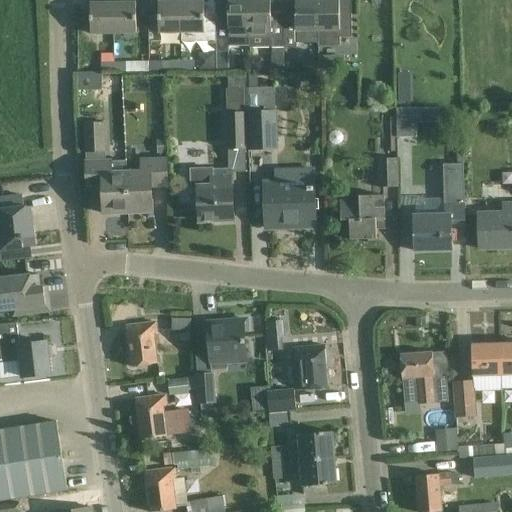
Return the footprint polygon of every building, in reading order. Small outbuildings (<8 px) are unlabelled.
[(215,50),(216,50),(216,22),(204,23),(204,2),(194,2),(193,0),(182,0),(182,2),(181,2),(181,32),(182,42),(215,41),(215,50)] [(249,1),(250,47),(271,47),(271,55),(284,55),(283,48),(284,48),(283,20),(270,20),(270,1),(265,1),(264,0),(252,0),(253,1),(249,1)] [(295,20),(284,20),(284,48),(297,48),(297,44),(319,43),(317,0),(309,0),(295,0),(295,20)] [(317,0),(319,43),(319,45),(340,45),(340,37),(352,37),(352,13),(339,13),(338,0),(317,0)] [(228,22),(216,22),(216,50),(229,50),(229,45),(235,45),(249,45),(249,47),(250,47),(249,1),(228,1),(228,22)] [(181,32),(181,2),(158,2),(159,32),(181,32)] [(114,33),(113,3),(90,3),(91,34),(114,33)] [(113,3),(114,33),(137,33),(137,3),(113,3)] [(330,61),(320,62),(320,70),(330,69),(330,61)] [(182,62),(150,62),(150,72),(182,72),(182,62)] [(182,72),(194,72),(194,62),(182,62),(182,72)] [(320,70),(320,62),(307,62),(307,70),(320,70)] [(114,63),(101,63),(101,72),(114,72),(114,63)] [(127,63),(114,63),(114,72),(127,72),(127,63)] [(102,89),(101,71),(75,72),(76,89),(102,89)] [(247,114),(249,114),(250,150),(277,149),(276,110),(274,110),(273,88),(257,88),(257,74),(248,74),(248,89),(247,89),(247,111),(247,114)] [(244,88),(226,89),(226,113),(228,150),(246,150),(246,149),(245,114),(244,88)] [(361,92),(361,105),(376,105),(377,98),(377,93),(368,92),(361,92)] [(416,108),(397,108),(397,136),(416,136),(416,108)] [(105,152),(104,123),(84,123),(85,153),(105,152)] [(331,133),(329,136),(329,140),(331,143),(334,145),(338,145),(341,143),(343,139),(343,136),(341,132),(338,131),(334,131),(331,133)] [(168,140),(157,140),(157,154),(168,153),(168,140)] [(127,172),(128,213),(152,212),(151,190),(167,190),(166,159),(142,160),(142,171),(127,172)] [(397,187),(397,159),(378,159),(379,187),(397,187)] [(104,214),(128,213),(127,172),(111,172),(111,161),(86,162),(87,188),(103,188),(104,214)] [(444,214),(412,215),(413,231),(413,251),(452,250),(451,221),(464,221),(463,163),(443,164),(444,214)] [(213,168),(189,169),(190,189),(198,189),(199,202),(199,222),(233,220),(232,201),(231,185),(230,185),(230,170),(213,171),(213,168)] [(277,182),(265,182),(266,228),(288,228),(288,223),(296,223),(296,227),(314,227),(313,168),(277,169),(277,182)] [(385,223),(384,195),(359,196),(359,200),(340,201),(341,221),(349,220),(350,240),(376,239),(376,223),(385,223)] [(22,196),(0,198),(0,244),(2,262),(31,258),(30,247),(34,247),(30,207),(24,207),(22,196)] [(511,204),(503,204),(504,213),(478,213),(480,249),(511,248),(511,204)] [(39,287),(38,274),(0,278),(0,310),(12,309),(13,316),(50,311),(48,295),(44,292),(43,292),(43,287),(39,287)] [(425,318),(416,319),(416,328),(426,328),(425,318)] [(190,331),(190,319),(173,319),(173,331),(190,331)] [(231,324),(208,326),(211,370),(226,369),(226,363),(246,362),(244,331),(248,331),(247,319),(231,320),(231,324)] [(284,320),(266,321),(269,351),(281,350),(280,335),(285,334),(284,320)] [(157,333),(156,322),(126,326),(131,366),(159,363),(155,333),(157,333)] [(0,324),(0,379),(23,376),(23,377),(50,374),(46,342),(20,345),(16,323),(0,324)] [(511,343),(500,344),(501,376),(501,386),(511,385),(511,343)] [(500,344),(471,345),(472,365),(473,382),(472,382),(473,392),(502,391),(501,386),(501,376),(500,344)] [(328,387),(325,347),(295,349),(296,360),(300,360),(302,390),(308,389),(328,387)] [(420,402),(420,405),(440,403),(448,402),(447,394),(446,374),(444,352),(432,353),(432,352),(400,355),(402,379),(403,379),(405,403),(420,402)] [(210,375),(196,375),(198,404),(200,404),(200,415),(213,415),(212,404),(213,404),(212,375),(210,375)] [(189,393),(188,379),(168,381),(170,395),(189,393)] [(453,383),(455,417),(456,417),(475,415),(473,392),(472,382),(453,383)] [(294,388),(266,390),(268,413),(296,410),(294,388)] [(155,397),(135,399),(140,439),(160,437),(167,436),(181,434),(189,433),(186,410),(177,411),(164,413),(163,407),(168,406),(166,395),(155,397)] [(290,427),(289,412),(270,413),(270,428),(290,427)] [(0,500),(67,490),(57,422),(0,430),(0,500)] [(298,435),(300,461),(333,458),(331,433),(332,433),(332,432),(298,435)] [(511,433),(503,434),(505,450),(511,448),(511,433)] [(457,434),(435,436),(437,452),(458,450),(457,434)] [(272,447),(273,463),(283,462),(282,446),(272,447)] [(468,447),(458,448),(459,457),(469,457),(468,447)] [(213,449),(164,455),(165,465),(178,464),(179,469),(214,465),(213,449)] [(511,455),(473,458),(474,478),(511,475),(511,455)] [(333,458),(300,461),(302,486),(336,483),(336,482),(335,482),(333,458)] [(285,478),(283,462),(273,463),(274,479),(285,478)] [(164,470),(145,472),(149,511),(153,511),(169,510),(176,509),(174,495),(186,493),(184,478),(177,479),(175,468),(164,470)] [(459,483),(458,473),(416,476),(419,511),(432,511),(442,511),(440,487),(451,486),(451,484),(459,483)] [(278,511),(303,510),(302,494),(277,495),(278,511)] [(225,511),(222,496),(188,502),(189,511),(225,511)] [(0,511),(21,511),(20,501),(0,504),(0,511)]
